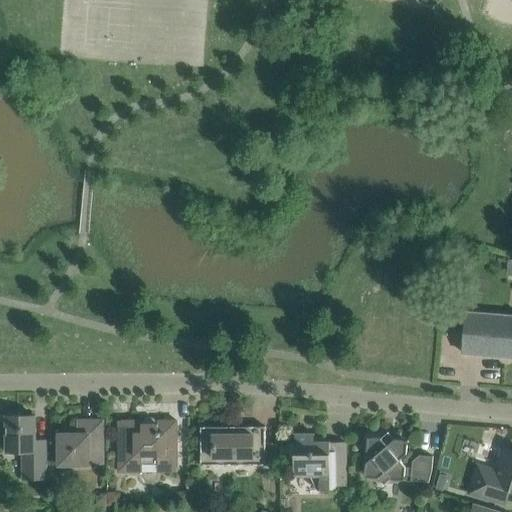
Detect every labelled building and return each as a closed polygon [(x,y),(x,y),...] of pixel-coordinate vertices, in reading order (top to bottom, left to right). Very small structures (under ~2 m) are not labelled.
[(511,316),(467,311),(463,352),(511,356),(511,316)] [(48,479),(47,469),(47,449),(35,449),(35,415),(7,416),(7,452),(23,452),(24,479),(48,479)] [(177,472),(177,440),(177,420),(159,420),(158,422),(153,417),(146,417),(142,422),(140,420),(119,420),(119,472),(143,472),(143,465),(157,465),(157,472),(177,472)] [(103,465),(103,440),(103,420),(82,420),(82,424),(77,424),(77,434),(59,434),(59,454),(59,465),(103,465)] [(266,465),(266,446),(265,426),(246,426),(246,430),(233,430),(230,426),(201,426),(201,465),(266,465)] [(295,442),(295,473),(309,473),(318,489),(336,489),(336,486),(346,486),(346,462),(346,442),(314,442),(314,434),(295,434),(295,442)] [(406,466),(400,459),(407,453),(408,440),(394,439),(387,445),(381,438),(368,436),(367,450),(365,452),(364,461),(366,463),(365,477),(378,478),(385,472),(391,479),(404,480),(404,476),(411,476),(411,481),(429,482),(432,470),(433,456),(420,455),(412,462),(412,468),(406,467),(406,466)] [(476,462),(467,493),(496,503),(505,505),(510,490),(511,490),(511,450),(504,448),(498,468),(476,462)] [(175,491),(175,503),(189,503),(189,491),(175,491)] [(108,492),(108,506),(121,506),(121,493),(108,492)] [(107,504),(107,493),(101,493),(96,497),(96,504),(107,504)] [(466,509),(465,511),(502,511),(503,511),(484,506),(474,503),(472,510),(466,509)]
